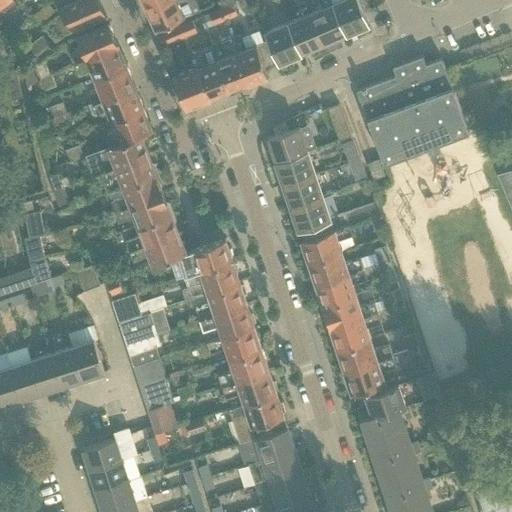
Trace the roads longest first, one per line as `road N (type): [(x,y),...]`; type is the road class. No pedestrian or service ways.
road 1 (residential): [(350,511),(222,128)]
road 2 (residential): [(417,35),(222,128)]
road 3 (residential): [(222,128),(190,137),(171,123),(121,0)]
road 4 (residential): [(79,511),(48,410),(0,425)]
